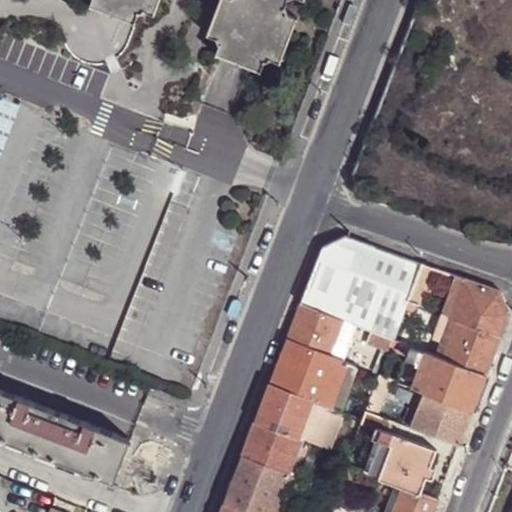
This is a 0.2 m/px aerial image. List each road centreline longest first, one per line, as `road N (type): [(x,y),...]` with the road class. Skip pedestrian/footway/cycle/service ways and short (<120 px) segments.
road 1 (residential): [(188,511),(309,204)]
road 2 (residential): [(309,204),(385,0)]
road 3 (residential): [(309,204),(511,271)]
road 4 (residential): [(511,371),(464,511)]
